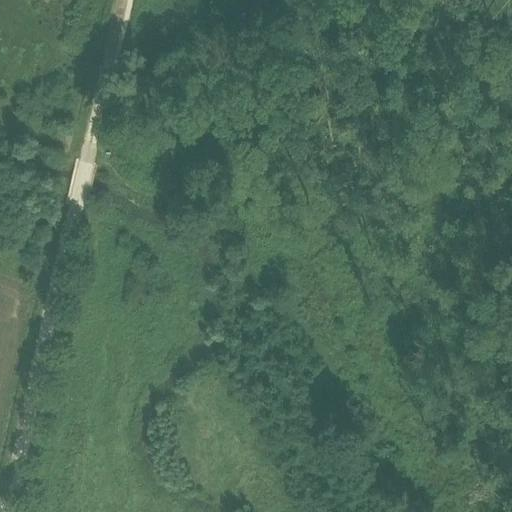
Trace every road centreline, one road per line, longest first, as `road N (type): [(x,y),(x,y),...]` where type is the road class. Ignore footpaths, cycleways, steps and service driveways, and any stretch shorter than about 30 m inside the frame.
road 1 (track): [(2,511),(72,206)]
road 2 (track): [(82,163),(119,0)]
